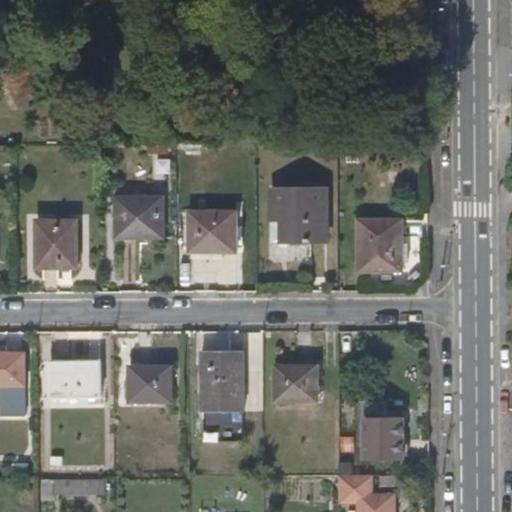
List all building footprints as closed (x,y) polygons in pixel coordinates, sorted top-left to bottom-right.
[(330,244),(329,190),(273,190),(274,245),(330,244)] [(166,239),(165,198),(118,198),(118,239),(166,239)] [(239,254),(238,211),(190,211),(191,253),(239,254)] [(405,272),(404,220),(360,220),(361,273),(405,272)] [(80,269),(80,222),(38,222),(38,269),(80,269)] [(245,413),(245,353),(203,353),(203,412),(245,413)] [(0,386),(27,387),(28,355),(0,354),(0,386)] [(101,399),(102,364),(53,364),(53,398),(101,399)] [(320,403),(320,367),(278,367),(277,402),(320,403)] [(172,404),(173,368),(130,368),(131,403),(172,404)] [(407,462),(406,417),(388,418),(388,403),(366,403),(366,462),(407,462)] [(376,496),(376,477),(341,477),(341,504),(361,504),(361,511),(396,511),(396,496),(376,496)] [(56,493),(106,494),(106,480),(56,478),(56,493)]
